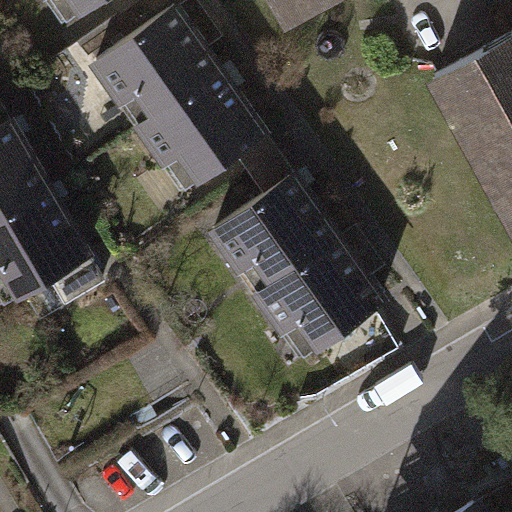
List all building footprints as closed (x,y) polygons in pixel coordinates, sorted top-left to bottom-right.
[(57,0),(68,15),(88,0),(57,0)] [(178,0),(99,56),(144,119),(223,62),(178,0)] [(274,0),(284,19),(320,0),(274,0)] [(511,233),(511,27),(424,73),(509,234),(511,233)] [(223,62),(144,119),(189,182),(268,125),(223,62)] [(13,115),(0,122),(0,212),(52,182),(13,115)] [(295,170),(216,226),(261,289),(340,233),(295,170)] [(52,182),(0,212),(0,285),(7,298),(91,248),(52,182)] [(340,233),(261,289),(306,352),(385,295),(340,233)] [(483,511),(475,497),(449,511),(483,511)]
